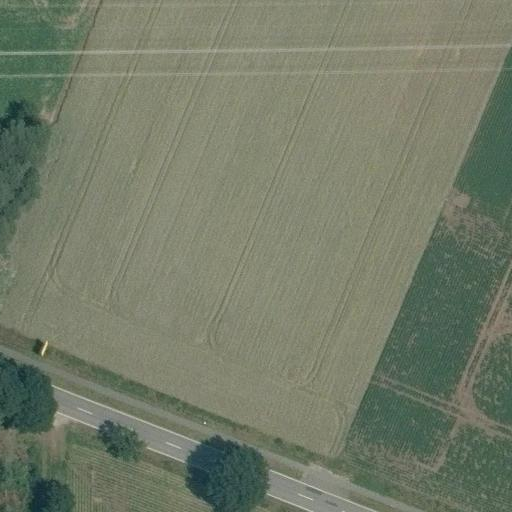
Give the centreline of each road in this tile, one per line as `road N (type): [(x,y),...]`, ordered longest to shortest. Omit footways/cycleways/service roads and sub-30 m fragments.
road 1 (tertiary): [(0,373),(340,511)]
road 2 (track): [(43,511),(43,392)]
